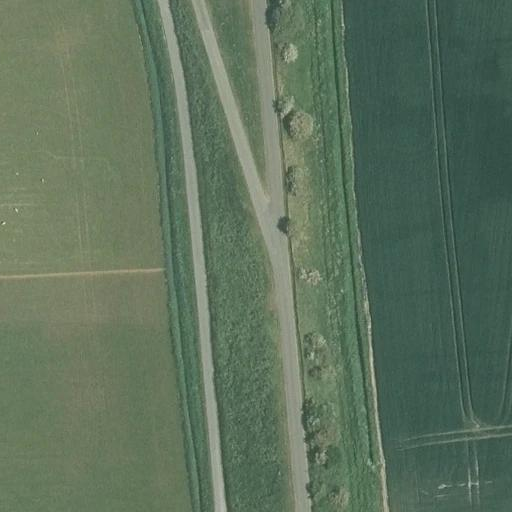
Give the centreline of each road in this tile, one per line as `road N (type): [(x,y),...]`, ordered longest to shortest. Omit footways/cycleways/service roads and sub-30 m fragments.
road 1 (unclassified): [(221,511),(188,142),(161,0)]
road 2 (unclassified): [(300,511),(275,242)]
road 3 (unclassified): [(275,242),(193,0)]
road 4 (unclassified): [(275,242),(256,0)]
